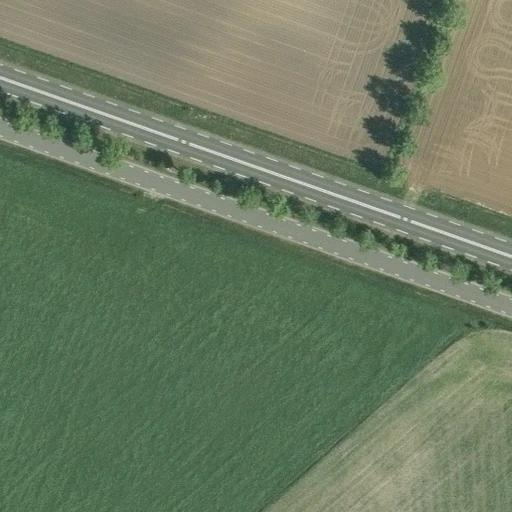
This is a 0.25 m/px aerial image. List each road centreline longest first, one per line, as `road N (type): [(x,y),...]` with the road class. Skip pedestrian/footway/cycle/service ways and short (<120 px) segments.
road 1 (primary): [(511,259),(0,80)]
road 2 (unclassified): [(511,305),(0,127)]
